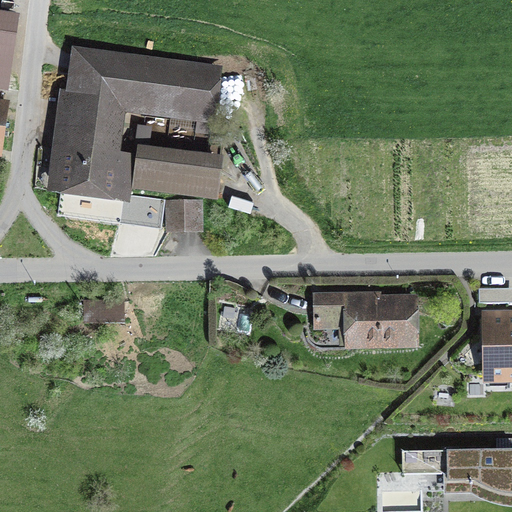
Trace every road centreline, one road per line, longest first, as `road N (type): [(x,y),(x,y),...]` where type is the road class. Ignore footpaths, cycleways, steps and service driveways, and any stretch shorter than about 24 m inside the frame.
road 1 (unclassified): [(99,268),(511,263)]
road 2 (residential): [(19,190),(40,0)]
